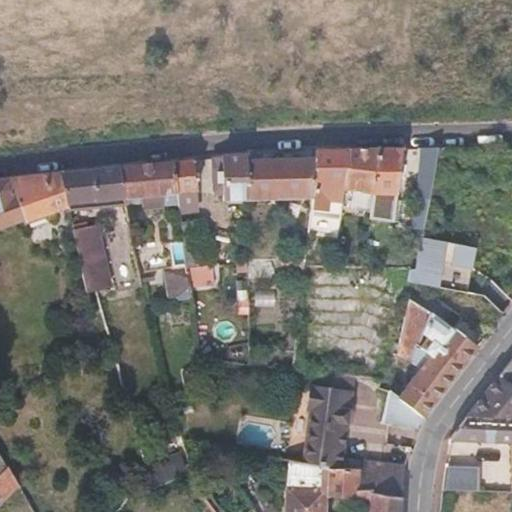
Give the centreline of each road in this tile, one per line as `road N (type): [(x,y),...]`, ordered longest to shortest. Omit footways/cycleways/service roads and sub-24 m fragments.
road 1 (residential): [(0,165),(209,140),(511,132)]
road 2 (tertiary): [(511,326),(431,433),(418,511)]
